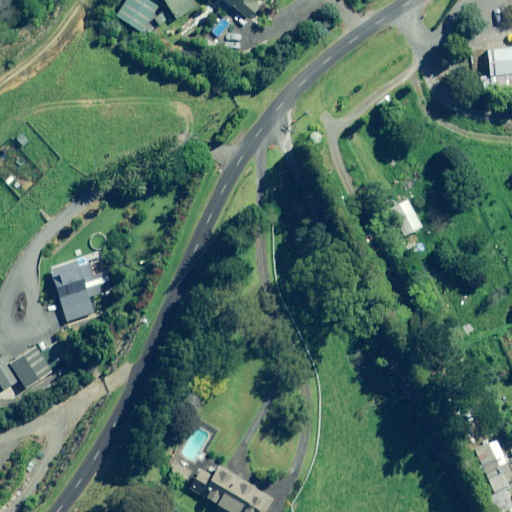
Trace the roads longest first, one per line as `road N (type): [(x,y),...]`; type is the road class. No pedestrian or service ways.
road 1 (unclassified): [(63,511),(259,131),(353,38),(412,0)]
road 2 (unknown): [(259,131),(271,288),(311,391),(299,470)]
